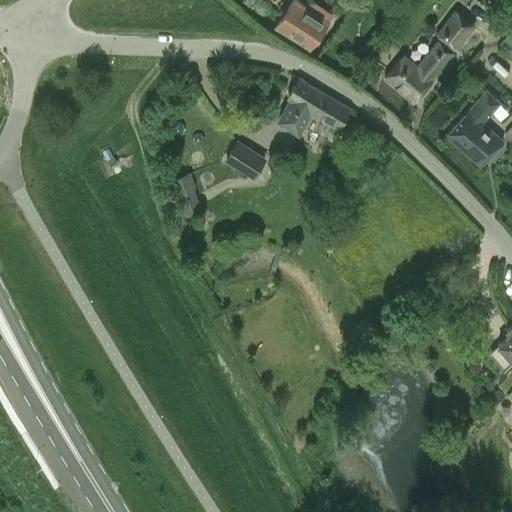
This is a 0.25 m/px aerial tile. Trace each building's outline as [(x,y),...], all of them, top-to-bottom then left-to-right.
[(310,50),(328,20),(296,0),(293,0),(275,28),(310,50)] [(458,11),(437,37),(455,51),(476,25),(458,11)] [(511,31),(499,46),(511,57),(511,31)] [(413,102),(453,52),(438,40),(417,66),(404,55),(385,79),(413,102)] [(350,108),(298,76),(287,95),(290,97),(277,117),(299,131),(312,109),(339,126),(350,108)] [(480,166),(503,140),(483,122),(501,101),(485,89),(468,109),(445,135),(480,166)] [(267,157),(240,140),(227,161),(254,178),(267,157)] [(201,210),(194,189),(196,188),(190,171),(168,179),(182,217),(201,210)] [(354,331),(364,342),(376,331),(366,320),(354,331)] [(511,324),(505,330),(509,334),(488,352),(504,371),(511,364),(511,324)] [(511,370),(507,375),(509,378),(500,385),(506,393),(511,388),(511,370)]
